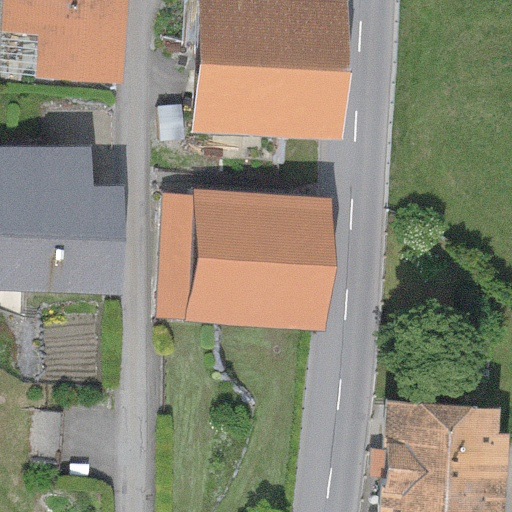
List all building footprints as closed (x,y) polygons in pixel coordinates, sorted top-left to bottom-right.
[(128,0),(5,0),(0,60),(0,73),(121,84),(128,0)] [(346,1),(326,0),(198,0),(192,132),(339,139),(346,1)] [(91,150),(0,148),(0,291),(122,293),(123,187),(91,187),(91,150)] [(328,201),(163,193),(156,322),(322,330),(328,201)] [(485,410),(374,404),(368,511),(489,511),(494,437),(483,436),(485,410)]
